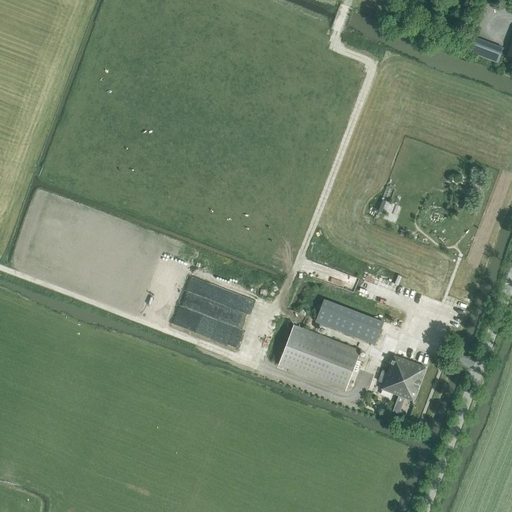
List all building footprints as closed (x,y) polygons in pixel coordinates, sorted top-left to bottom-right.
[(498,63),(504,48),(475,37),(470,52),(498,63)] [(188,291),(252,313),(257,299),(193,277),(188,291)] [(374,345),(383,322),(324,299),(315,322),(374,345)] [(345,390),(361,350),(294,325),(278,365),(345,390)] [(426,367),(394,355),(382,389),(414,401),(426,367)]
